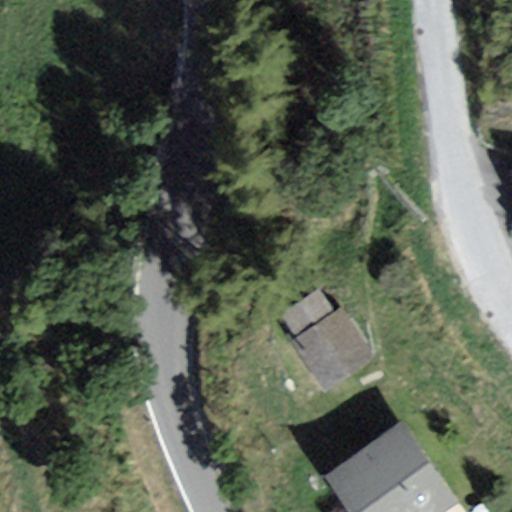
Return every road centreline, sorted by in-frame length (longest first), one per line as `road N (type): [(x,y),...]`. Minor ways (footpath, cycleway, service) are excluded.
road 1 (residential): [(200,511),(157,308),(210,96),(212,0)]
road 2 (residential): [(422,0),(438,124),(495,289),(511,311)]
